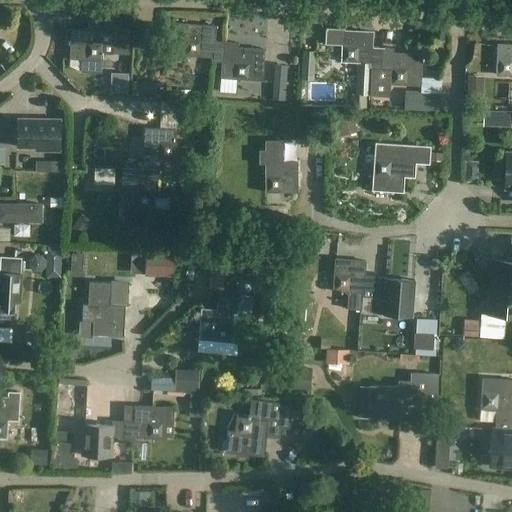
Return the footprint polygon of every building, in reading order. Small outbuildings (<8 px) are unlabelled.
[(102,60),(103,49),(130,50),(131,22),(89,19),(88,30),(73,29),(72,59),(102,60)] [(213,63),(234,63),(233,79),(263,81),(265,50),(237,48),(237,43),(215,42),(216,27),(188,26),(188,25),(170,25),(170,40),(186,40),(185,57),(214,58),(213,63)] [(374,32),(344,31),(325,30),(325,43),(344,44),(343,61),(371,63),(371,68),(392,69),(392,84),(421,86),(423,55),(394,54),(395,48),(373,47),(374,32)] [(511,44),(499,44),(498,75),(511,75),(511,44)] [(144,49),(144,60),(161,60),(161,50),(144,49)] [(86,77),(86,63),(74,63),(74,77),(86,77)] [(92,68),(93,84),(107,83),(106,67),(92,68)] [(406,88),(405,108),(439,110),(440,90),(406,88)] [(161,101),(160,128),(177,129),(178,101),(161,101)] [(36,147),(36,151),(59,151),(60,119),(17,119),(17,147),(36,147)] [(140,157),(139,178),(124,178),(123,207),(154,208),(155,180),(160,180),(160,159),(176,159),(177,130),(146,129),(145,157),(140,157)] [(283,162),(283,151),(283,139),(266,139),(266,151),(262,152),(262,163),(267,163),(267,191),(298,191),(298,162),(283,162)] [(415,177),(416,157),(417,146),(394,144),(393,160),(376,159),(374,190),(403,192),(404,177),(415,177)] [(0,203),(0,220),(40,221),(40,204),(0,203)] [(285,256),(286,233),(265,231),(263,254),(285,256)] [(2,255),(1,272),(21,274),(22,257),(2,255)] [(336,290),(349,291),(348,307),(363,308),(364,297),(385,299),(387,299),(388,283),(388,278),(367,277),(368,261),(338,259),(336,290)] [(226,290),(221,289),(219,311),(204,309),(202,339),(232,342),(235,313),(240,314),(242,292),(257,293),(259,264),(229,261),(226,290)] [(493,301),(511,302),(511,262),(511,263),(511,273),(496,272),(493,301)] [(1,273),(0,285),(0,289),(0,325),(14,326),(15,298),(20,298),(21,274),(1,273)] [(113,305),(113,295),(113,278),(92,278),(92,306),(97,306),(97,335),(128,335),(128,305),(113,305)] [(416,285),(388,283),(387,299),(385,299),(384,314),(414,316),(416,285)] [(262,285),(260,309),(281,310),(283,286),(262,285)] [(243,308),(257,309),(257,297),(243,297),(243,308)] [(414,332),(413,347),(434,348),(435,333),(414,332)] [(204,361),(243,361),(242,347),(204,347),(204,361)] [(355,373),(357,357),(338,354),(335,369),(355,373)] [(407,370),(426,372),(427,363),(408,361),(407,370)] [(285,364),(265,363),(263,384),(283,385),(285,364)] [(312,366),(289,364),(287,386),(311,387),(312,366)] [(501,460),(511,460),(511,380),(485,379),(483,409),(498,409),(497,430),(493,430),(492,444),(502,445),(501,460)] [(401,388),(373,387),(372,417),(401,418),(402,403),(412,404),(413,383),(401,383),(401,388)] [(418,386),(418,406),(439,407),(440,386),(418,386)] [(0,437),(8,438),(8,425),(17,426),(19,390),(8,389),(8,398),(0,397),(0,437)] [(265,455),(266,450),(267,435),(282,437),(283,426),(291,427),(293,404),(253,400),(252,415),(239,413),(237,431),(230,430),(227,451),(238,452),(237,454),(249,455),(250,453),(265,455)] [(136,421),(114,420),(114,426),(86,425),(84,455),(114,456),(114,441),(136,442),(136,437),(165,438),(166,407),(136,406),(136,421)] [(353,511),(384,511),(386,492),(355,490),(353,511)]
